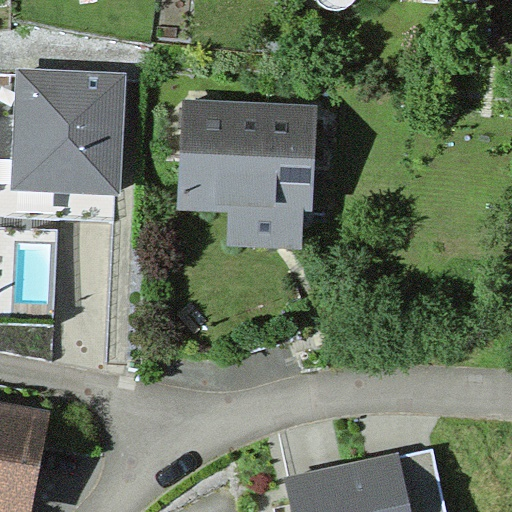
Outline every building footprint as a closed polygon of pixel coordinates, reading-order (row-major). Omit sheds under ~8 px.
[(119,77),(21,72),(16,181),(115,185),(119,77)] [(314,108),(188,103),(184,200),(235,202),(234,239),(298,242),(300,201),(310,202),(314,108)] [(44,511),(58,419),(0,408),(0,511),(44,511)] [(400,459),(412,511),(449,511),(435,450),(400,459)] [(399,457),(288,480),(295,511),(412,511),(400,459),(399,457)]
